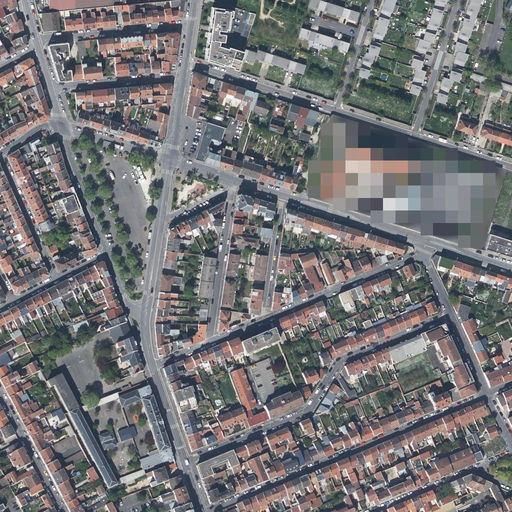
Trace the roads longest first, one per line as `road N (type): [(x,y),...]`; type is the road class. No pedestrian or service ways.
road 1 (residential): [(181,461),(306,410),(341,360),(449,315)]
road 2 (residential): [(485,392),(199,511)]
road 3 (residential): [(263,320),(422,252)]
road 4 (residential): [(184,61),(335,110)]
road 5 (residential): [(189,23),(32,40)]
road 6 (residential): [(209,343),(229,188)]
road 7 (tertiary): [(416,237),(281,194)]
road 8 (residential): [(414,135),(457,0)]
road 9 (residential): [(105,253),(59,125)]
road 10 (residential): [(56,278),(0,155)]
road 11 (residential): [(48,88),(181,74)]
road 12 (residential): [(62,511),(0,394)]
road 13 (residential): [(263,320),(281,194)]
